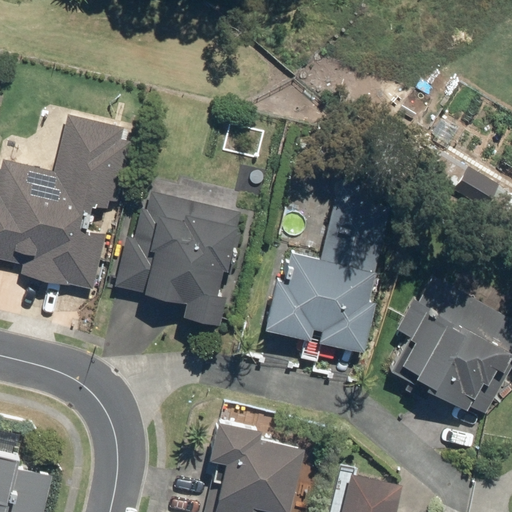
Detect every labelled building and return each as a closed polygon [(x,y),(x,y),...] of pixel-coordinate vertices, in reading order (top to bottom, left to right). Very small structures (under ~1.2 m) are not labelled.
[(124,126),(67,113),(54,170),(1,158),(0,163),(0,258),(23,264),(21,273),(95,290),(129,139),(121,137),(124,126)] [(363,183),(340,178),(322,258),(288,251),(282,279),(275,277),(263,329),(309,339),(311,326),(319,328),(316,340),(363,351),(374,299),(369,298),(390,205),(373,201),(375,192),(361,189),(363,183)] [(240,211),(150,190),(146,209),(140,208),(134,237),(124,235),(113,285),(183,301),(180,314),(217,323),(224,294),(221,293),(240,211)] [(511,317),(430,272),(416,297),(410,294),(393,325),(407,333),(388,367),(407,377),(402,386),(424,398),(429,388),(464,407),(467,402),(484,412),(511,360),(511,317)] [(259,425),(213,415),(204,454),(215,457),(201,511),(285,511),(302,442),(257,432),(259,425)] [(0,511),(41,511),(50,470),(23,464),(25,455),(0,449),(0,511)] [(392,511),(399,483),(349,472),(339,511),(392,511)]
